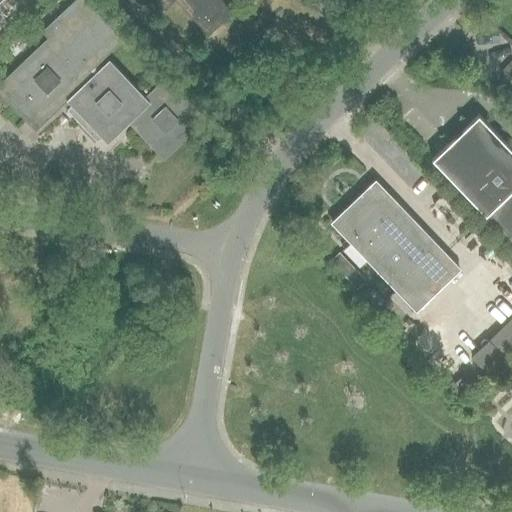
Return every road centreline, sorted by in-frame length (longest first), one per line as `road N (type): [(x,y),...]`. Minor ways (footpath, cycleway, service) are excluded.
road 1 (tertiary): [(226,252),(279,157),(446,0)]
road 2 (unclassified): [(226,252),(0,213)]
road 3 (tertiary): [(191,475),(226,252)]
road 4 (tertiary): [(191,475),(0,446)]
road 5 (tertiary): [(373,511),(191,475)]
